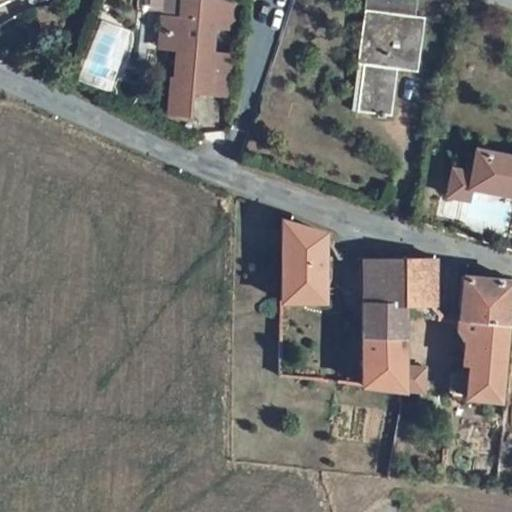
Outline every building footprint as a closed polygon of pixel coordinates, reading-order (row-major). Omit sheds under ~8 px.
[(177,79),(173,80),(171,114),(189,117),(192,94),(207,97),(215,25),(218,0),(186,0),(185,13),(171,12),(167,50),(181,51),(177,79)] [(218,0),(215,25),(242,28),(244,3),(219,0),(218,0)] [(378,115),(379,112),(388,113),(397,66),(402,67),(404,53),(420,55),(427,15),(416,13),(418,0),(363,0),(347,108),(367,109),(367,114),(378,115)] [(402,67),(417,68),(420,55),(404,53),(402,67)] [(445,162),(438,192),(460,197),(463,182),(511,194),(511,153),(472,143),(466,165),(445,162)] [(317,261),(318,226),(277,208),(277,296),(316,299),(317,261)] [(317,261),(338,259),(318,226),(317,261)] [(357,301),(397,300),(398,254),(357,257),(357,301)] [(398,254),(397,300),(425,300),(429,254),(398,254)] [(450,318),(499,323),(503,278),(454,271),(450,318)] [(396,367),(397,319),(397,300),(357,301),(356,384),(396,388),(396,367)] [(425,300),(397,300),(397,319),(435,317),(425,300)] [(492,399),(499,323),(450,318),(449,329),(465,331),(463,348),(455,347),(454,364),(462,364),(459,396),(492,399)] [(422,370),(396,367),(396,388),(412,390),(410,402),(428,405),(430,389),(420,387),(422,370)]
